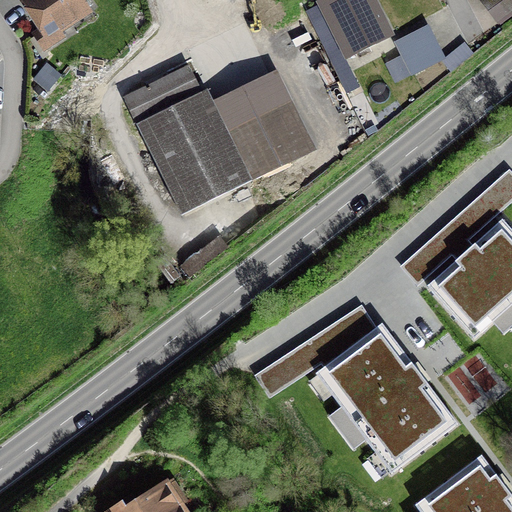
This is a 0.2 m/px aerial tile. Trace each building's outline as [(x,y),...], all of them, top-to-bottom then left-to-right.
[(89,0),(34,0),(31,2),(50,27),(36,37),(47,52),(100,14),(89,0)] [(511,12),(511,0),(490,0),(487,3),(502,21),(511,12)] [(400,41),(381,7),(347,25),(366,59),(400,41)] [(452,59),(438,33),(411,49),(426,74),(452,59)] [(198,68),(133,104),(197,218),(262,182),(198,68)] [(511,175),(509,172),(400,268),(416,286),(511,200),(511,175)] [(511,234),(503,224),(430,289),(474,339),(511,306),(511,234)] [(361,307),(253,376),(267,398),(375,329),(361,307)] [(383,327),(317,377),(393,476),(459,426),(383,327)] [(511,511),(511,496),(481,457),(415,507),(419,511),(511,511)] [(181,511),(164,485),(122,511),(181,511)]
